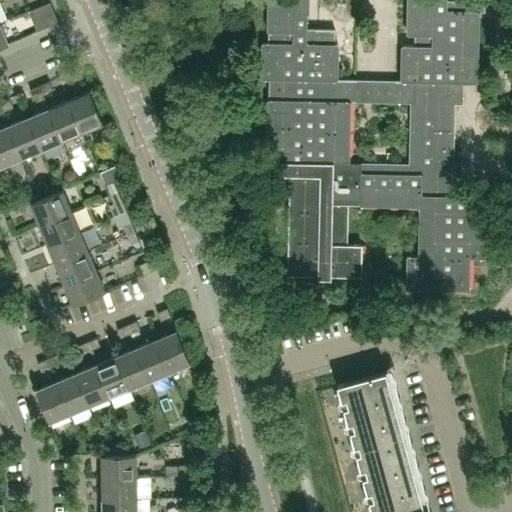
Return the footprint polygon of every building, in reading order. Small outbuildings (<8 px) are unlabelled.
[(331,278),(331,275),(361,276),(362,244),(347,244),(348,203),(360,203),(408,204),(419,204),(419,205),(421,205),(420,255),(406,254),(405,286),(407,286),(469,287),(470,256),(485,256),(485,255),(484,255),(485,194),(486,194),(486,193),(460,193),(460,173),(487,174),(486,172),(458,171),(458,163),(455,162),(456,101),(459,101),(459,92),(477,92),(477,91),(463,90),(463,81),(477,81),(477,80),(476,80),(477,9),(484,9),(484,0),(408,0),(408,32),(407,32),(407,33),(415,34),(415,43),(402,43),(402,45),(403,45),(403,79),(396,79),(396,90),(356,90),(356,78),(336,78),(337,44),(338,43),(338,42),(334,42),(334,30),(335,28),(307,28),(307,0),(268,0),(268,30),(267,30),(267,31),(268,31),(268,41),(262,41),(262,42),(263,42),(262,77),(262,78),(269,78),(269,98),(268,98),(268,99),(269,99),(267,160),(266,160),(266,161),(272,161),(281,161),(281,174),(289,175),(289,178),(288,226),(287,274),(317,275),(317,278),(331,278)] [(58,23),(54,12),(46,16),(50,26),(58,23)] [(82,77),(79,69),(69,73),(73,81),(82,77)] [(52,90),(48,82),(39,86),(42,94),(52,90)] [(42,94),(39,86),(29,90),(32,98),(42,94)] [(102,123),(88,91),(68,100),(81,131),(102,123)] [(0,105),(2,111),(12,106),(8,98),(0,101),(0,105)] [(81,131),(68,100),(47,108),(61,140),(81,131)] [(61,140),(47,108),(28,116),(41,148),(61,140)] [(41,148),(28,116),(8,125),(21,157),(41,148)] [(21,157),(8,125),(0,128),(0,162),(1,165),(21,157)] [(71,201),(104,184),(99,174),(66,192),(71,201)] [(117,191),(113,181),(105,185),(109,194),(117,191)] [(70,210),(62,190),(30,203),(39,224),(70,210)] [(121,201),(117,191),(109,194),(113,204),(121,201)] [(29,207),(7,213),(11,226),(33,219),(29,207)] [(79,230),(70,210),(39,224),(47,243),(79,230)] [(134,231),(130,221),(121,225),(125,234),(134,231)] [(87,250),(79,230),(47,243),(55,264),(87,250)] [(138,240),(134,231),(125,234),(129,244),(138,240)] [(96,270),(87,250),(55,264),(64,283),(96,270)] [(151,271),(147,261),(138,265),(143,275),(151,271)] [(104,291),(96,270),(64,283),(72,304),(104,291)] [(170,316),(166,308),(157,312),(160,321),(170,316)] [(139,329),(136,321),(126,325),(129,333),(139,329)] [(129,333),(126,325),(116,329),(120,337),(129,333)] [(189,362),(176,330),(155,339),(168,371),(189,362)] [(100,346),(96,337),(86,342),(89,350),(100,346)] [(168,371),(155,339),(135,347),(148,379),(168,371)] [(89,350),(86,342),(76,346),(80,354),(89,350)] [(148,379),(135,347),(115,356),(128,388),(148,379)] [(60,362),(56,354),(46,358),(50,367),(60,362)] [(128,388),(115,356),(95,364),(109,396),(128,388)] [(50,367),(46,358),(37,363),(40,371),(50,367)] [(109,396),(95,364),(75,372),(89,404),(109,396)] [(424,511),(385,370),(336,383),(371,511),(424,511)] [(89,404),(75,372),(55,381),(69,412),(89,404)] [(69,412),(55,381),(35,389),(48,421),(69,412)] [(145,429),(132,434),(137,447),(150,442),(145,429)] [(136,476),(136,454),(101,455),(101,476),(136,476)] [(187,475),(187,464),(177,465),(177,475),(187,475)] [(187,486),(187,475),(177,475),(177,486),(187,486)] [(136,498),(136,476),(101,476),(102,499),(136,498)] [(136,511),(136,498),(102,499),(101,511),(136,511)]
